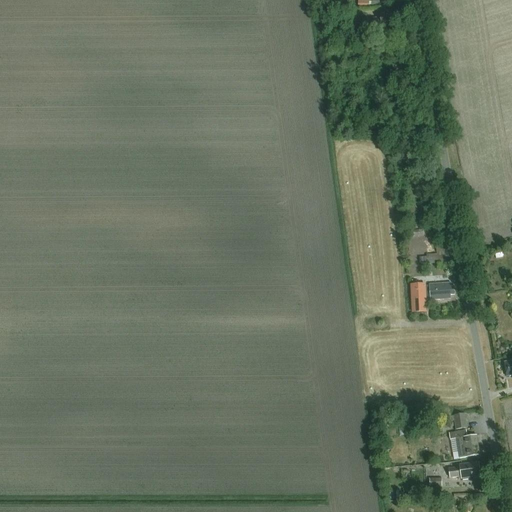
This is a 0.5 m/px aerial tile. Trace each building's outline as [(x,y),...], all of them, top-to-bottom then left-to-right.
[(361,25),(359,11),(349,12),(350,26),(361,25)] [(372,20),(373,30),(382,29),(382,26),(401,24),(400,13),(380,16),(380,19),(372,20)] [(447,263),(446,247),(437,248),(437,254),(434,255),(434,257),(420,258),(420,264),(434,264),(447,263)] [(450,284),(429,285),(429,287),(425,287),(425,285),(410,286),(412,312),(426,311),(425,299),(430,298),(430,300),(450,299),(450,295),(454,295),(454,287),(450,288),(450,284)] [(511,361),(503,363),(505,378),(511,376),(511,361)] [(465,414),(454,416),(457,430),(468,428),(465,414)] [(450,440),(456,439),(459,458),(479,455),(476,436),(467,437),(466,431),(449,434),(450,440)] [(478,463),(460,465),(460,468),(459,468),(458,462),(444,464),(445,470),(443,470),(444,479),(460,477),(460,479),(462,479),(462,481),(468,480),(467,478),(480,477),(478,463)] [(442,487),(442,479),(430,479),(430,487),(442,487)] [(431,511),(443,511),(443,502),(431,503),(431,511)]
